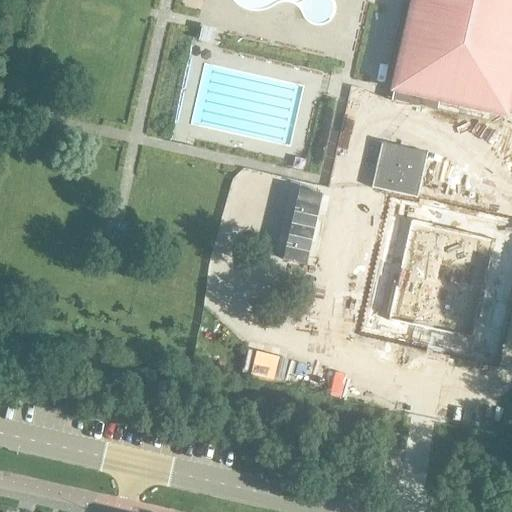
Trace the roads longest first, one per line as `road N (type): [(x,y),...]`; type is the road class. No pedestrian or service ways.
road 1 (unclassified): [(348,511),(135,462)]
road 2 (unclassified): [(135,462),(0,433)]
